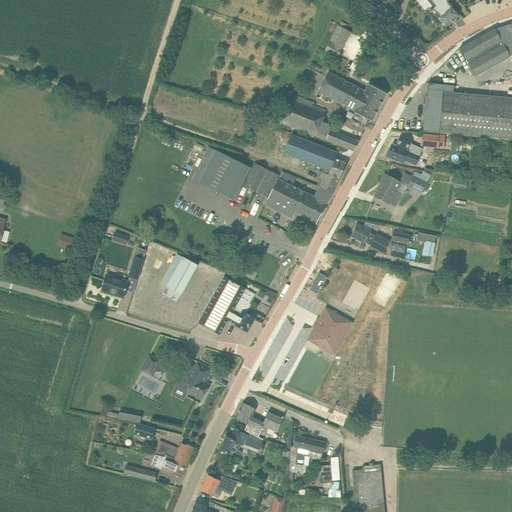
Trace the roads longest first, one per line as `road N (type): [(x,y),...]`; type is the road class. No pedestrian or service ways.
road 1 (unclassified): [(253,353),(422,63)]
road 2 (track): [(79,305),(181,0)]
road 3 (unclassified): [(0,285),(253,353)]
road 4 (unclassified): [(177,511),(253,353)]
